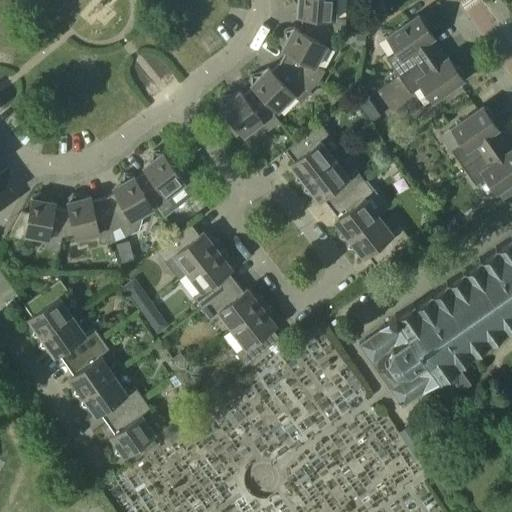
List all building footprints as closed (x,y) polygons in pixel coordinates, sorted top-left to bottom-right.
[(300,29),(300,30),(311,37),(315,30),(334,31),(345,32),(346,17),(334,17),(335,0),(293,0),(297,4),(298,4),(296,18),(301,18),(300,29)] [(401,77),(440,49),(432,37),(434,36),(426,25),(427,22),(423,16),(420,16),(418,14),(387,35),(398,50),(387,58),(401,77)] [(327,44),(334,31),(315,30),(311,37),(300,30),(293,26),(293,27),(292,27),(284,29),(286,37),(287,38),(282,47),(286,50),(280,61),(293,75),(297,70),(319,82),(326,69),(316,64),(327,44)] [(365,46),(365,37),(356,36),(355,45),(365,46)] [(446,57),(440,49),(401,77),(412,93),(423,85),(433,100),(463,78),(461,76),(463,73),(459,67),(455,67),(448,56),(446,57)] [(251,84),(253,86),(277,109),(278,110),(294,94),(302,102),(312,91),(311,90),(319,82),(297,70),(293,75),(280,61),(271,70),(268,67),(260,75),(259,74),(251,74),(251,82),(252,83),(251,84)] [(353,98),(357,104),(367,97),(369,96),(358,80),(357,81),(353,98)] [(277,109),(253,86),(242,94),(240,90),(231,97),(230,96),(222,95),(221,104),(222,104),(221,105),(243,135),(262,121),(268,130),(280,121),(273,112),(277,109)] [(380,115),(367,97),(357,104),(359,107),(370,122),(380,115)] [(357,104),(353,98),(345,104),(351,113),(359,107),(357,104)] [(484,108),(482,105),(452,127),(462,142),(451,150),(465,169),(504,140),(496,129),(498,127),(490,117),(492,114),(487,107),(484,108)] [(335,159),(320,140),(328,134),(321,124),(286,150),(294,159),(290,163),(297,171),(296,172),(295,180),(303,181),(304,182),(335,159)] [(510,149),(504,140),(465,169),(476,185),(487,177),(497,192),(511,181),(511,147),(510,149)] [(164,153),(162,151),(161,152),(160,151),(152,150),(151,158),(152,159),(143,166),(146,170),(135,178),(136,179),(135,179),(152,207),(156,204),(162,212),(174,203),(167,195),(185,181),(191,188),(198,182),(171,148),(164,153)] [(322,197),(331,208),(366,181),(357,170),(349,177),(335,159),(304,182),(303,190),(311,191),(312,191),(319,200),(322,197)] [(142,213),(152,208),(152,207),(135,179),(136,179),(135,178),(134,175),(132,175),(124,172),(122,180),(122,181),(113,187),(115,191),(104,197),(113,213),(108,215),(112,230),(120,226),(125,235),(138,228),(142,213)] [(347,238),(348,239),(379,216),(389,208),(374,189),(373,190),(366,181),(331,208),(338,217),(334,220),(341,228),(340,229),(339,237),(347,238)] [(511,192),(511,185),(510,183),(498,192),(502,199),(511,192)] [(69,209),(69,208),(68,209),(54,206),(55,201),(44,198),(40,192),(33,196),(33,197),(31,197),(28,212),(23,211),(10,236),(23,238),(24,234),(47,238),(45,249),(59,251),(62,236),(64,222),(72,220),(70,209),(69,209)] [(115,239),(112,230),(108,215),(113,213),(104,197),(91,200),(90,195),(80,198),(79,197),(72,193),(68,200),(68,201),(67,201),(69,208),(69,209),(70,209),(72,220),(64,222),(62,236),(75,233),(76,237),(98,232),(100,243),(115,239)] [(452,215),(441,222),(448,234),(460,227),(452,215)] [(393,234),(379,216),(348,239),(347,247),(355,248),(356,248),(363,256),(367,254),(376,265),(410,238),(401,227),(393,234)] [(173,253),(187,272),(218,248),(217,248),(218,240),(210,238),(209,239),(203,230),(199,233),(191,223),(157,249),(165,259),(173,253)] [(379,328),(359,342),(403,404),(423,390),(423,391),(441,379),(453,396),(471,384),(459,367),(459,366),(458,364),(511,326),(511,236),(415,305),(413,302),(396,315),(395,314),(387,319),(388,320),(378,327),(379,328)] [(218,249),(218,248),(187,272),(179,277),(202,307),(236,281),(227,270),(231,267),(225,259),(225,258),(226,250),(218,249)] [(40,336),(40,337),(72,315),(58,296),(67,289),(60,279),(24,304),(32,314),(28,317),(34,326),(33,327),(32,335),(40,336)] [(217,310),(231,329),(262,305),(261,305),(262,297),(254,296),(253,296),(247,287),(243,290),(236,281),(202,307),(209,316),(217,310)] [(132,300),(140,310),(151,301),(147,296),(139,295),(132,300)] [(155,306),(151,301),(140,310),(147,319),(154,314),(155,306)] [(262,305),(231,329),(245,347),(238,353),(246,363),(268,346),(274,354),(286,345),(272,327),(275,324),(269,316),(269,315),(270,307),(262,306),(262,305)] [(85,334),(72,315),(40,337),(41,338),(39,346),(47,347),(54,355),(58,353),(66,364),(101,339),(94,328),(85,334)] [(147,331),(143,334),(139,342),(144,349),(154,342),(147,331)] [(81,395),(82,396),(113,374),(100,355),(108,349),(101,339),(66,364),(72,374),(69,376),(75,385),(74,386),(73,394),(81,395)] [(160,341),(153,346),(159,355),(166,350),(160,341)] [(172,358),(180,368),(187,362),(180,352),(172,358)] [(181,371),(171,378),(177,387),(187,380),(181,371)] [(126,393),(113,374),(82,396),(82,397),(81,405),(89,406),(89,405),(96,415),(99,412),(106,423),(142,398),(135,387),(126,393)] [(106,423),(113,433),(110,435),(116,444),(116,445),(114,453),(122,454),(123,454),(124,455),(155,433),(141,414),(149,408),(142,398),(106,423)] [(424,446),(410,425),(398,432),(424,471),(433,466),(421,448),(424,446)]
